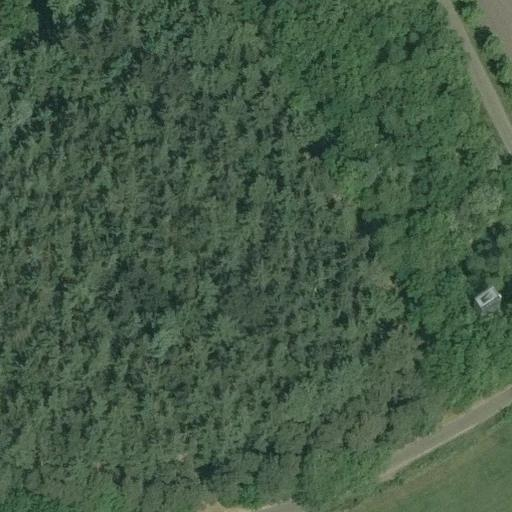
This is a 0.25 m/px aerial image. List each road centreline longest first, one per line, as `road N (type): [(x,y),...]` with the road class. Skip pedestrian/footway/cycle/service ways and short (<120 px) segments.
road 1 (unclassified): [(278,511),(407,457),(511,393)]
road 2 (unclassified): [(511,145),(441,0)]
